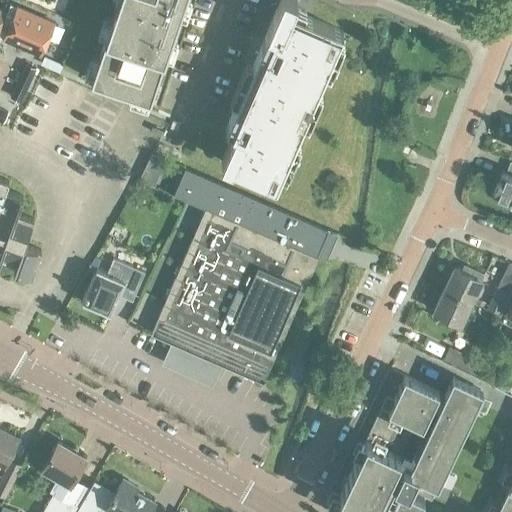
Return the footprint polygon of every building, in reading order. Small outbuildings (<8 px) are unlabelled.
[(118,0),(91,80),(150,100),(150,99),(183,0),(118,0)] [(280,0),(277,9),(269,27),(226,127),(234,131),(222,161),(276,184),(342,31),(291,9),(295,0),(280,0)] [(0,36),(39,54),(40,54),(53,22),(18,7),(14,17),(6,14),(5,13),(6,12),(0,9),(0,36)] [(26,64),(11,96),(20,100),(36,68),(26,64)] [(0,108),(0,119),(4,121),(8,112),(0,108)] [(205,207),(151,331),(171,340),(185,346),(181,353),(205,363),(208,356),(222,362),(238,369),(263,380),(317,258),(317,256),(319,252),(321,247),(325,239),(328,232),(329,230),(317,225),(201,174),(187,167),(175,193),(187,199),(191,201),(205,207)] [(511,174),(502,171),(492,197),(511,204),(511,174)] [(0,256),(0,255),(17,261),(13,270),(31,276),(41,249),(24,242),(32,221),(33,218),(16,212),(22,195),(6,189),(5,189),(8,180),(0,177),(0,256)] [(133,299),(145,271),(116,258),(109,273),(97,268),(82,301),(110,313),(119,292),(133,299)] [(498,314),(511,284),(511,263),(508,262),(486,308),(498,314)] [(443,288),(471,301),(483,274),(466,266),(464,270),(454,265),(443,288)] [(458,327),(471,301),(443,288),(433,310),(443,314),(440,319),(458,327)] [(471,372),(476,361),(450,348),(444,359),(471,372)] [(375,419),(334,504),(350,511),(415,511),(424,495),(425,493),(411,486),(415,478),(436,488),(482,391),(451,376),(443,393),(439,391),(405,375),(382,422),(375,419)] [(0,462),(4,464),(18,437),(0,427),(0,462)] [(74,505),(85,487),(72,480),(84,459),(57,443),(40,472),(55,481),(51,488),(54,489),(52,492),(74,505)] [(0,493),(5,496),(22,464),(10,458),(0,478),(0,493)] [(511,511),(511,477),(495,511),(511,511)] [(149,511),(154,504),(135,494),(137,489),(122,480),(114,494),(108,491),(109,488),(93,480),(76,511),(75,511),(95,511),(98,508),(104,511),(149,511)] [(75,511),(76,511),(53,499),(45,511),(75,511)]
